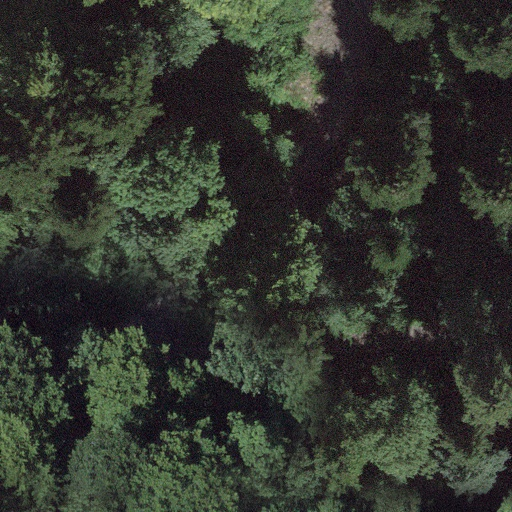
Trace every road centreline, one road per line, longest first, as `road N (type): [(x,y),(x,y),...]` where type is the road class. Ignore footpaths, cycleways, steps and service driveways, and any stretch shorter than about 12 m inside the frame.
road 1 (track): [(347,0),(348,71),(308,182),(218,269),(134,330),(0,398)]
road 2 (track): [(511,329),(188,354),(32,388)]
